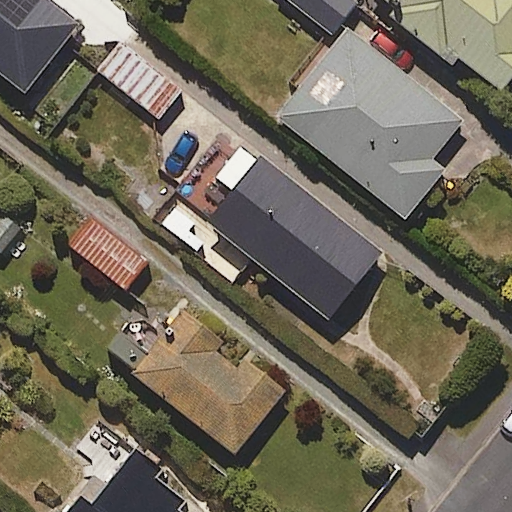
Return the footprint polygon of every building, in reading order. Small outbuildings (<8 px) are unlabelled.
[(74,22),(47,0),(0,0),(0,74),(19,90),(74,22)] [(291,0),(330,31),(355,0),(354,0),(291,0)] [(511,0),(394,0),(396,1),(386,13),(445,58),(450,51),(498,87),(511,69),(511,0)] [(459,118),(344,25),(273,112),(402,215),(441,166),(428,156),(459,118)] [(179,90),(119,39),(95,67),(155,118),(179,90)] [(377,249),(241,140),(189,205),(325,315),(377,249)] [(32,235),(1,214),(0,215),(0,249),(14,260),(32,235)] [(146,260),(88,218),(67,247),(124,289),(146,260)] [(213,348),(219,340),(197,323),(179,345),(160,331),(129,371),(232,451),(281,388),(240,356),(234,364),(213,348)] [(182,495),(97,424),(76,449),(99,469),(62,511),(180,511),(173,506),(182,495)]
